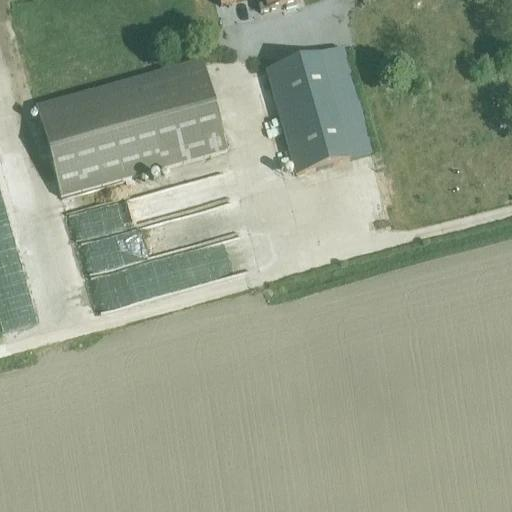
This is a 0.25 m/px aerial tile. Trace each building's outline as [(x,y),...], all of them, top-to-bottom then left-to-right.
[(298,5),(297,0),(216,0),(219,9),(249,1),(250,4),(256,3),(259,15),(284,8),(285,11),(294,9),(293,6),(298,5)] [(294,178),(370,157),(342,50),(265,72),(294,178)] [(34,109),(60,199),(225,153),(200,63),(34,109)] [(76,308),(216,280),(209,244),(191,247),(185,214),(89,234),(92,247),(67,252),(72,280),(70,280),(76,308)] [(0,319),(12,317),(0,257),(0,319)]
